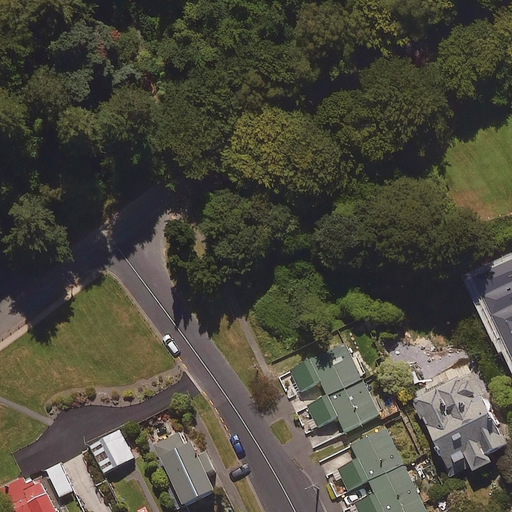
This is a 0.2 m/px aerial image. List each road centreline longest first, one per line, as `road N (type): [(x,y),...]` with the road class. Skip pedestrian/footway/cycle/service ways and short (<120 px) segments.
road 1 (tertiary): [(511,0),(300,109),(113,232)]
road 2 (unclassified): [(113,232),(258,440),(294,511)]
road 3 (tertiary): [(113,232),(0,314)]
